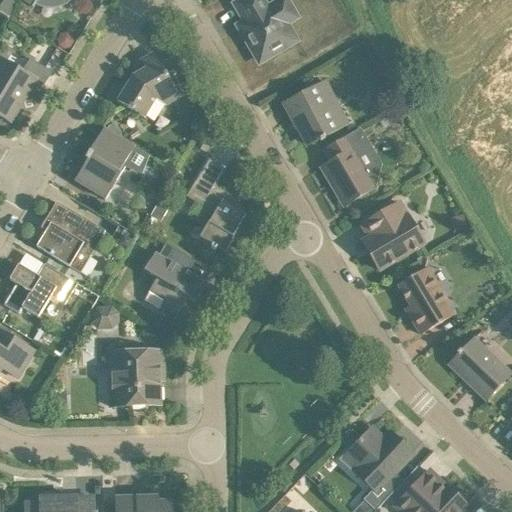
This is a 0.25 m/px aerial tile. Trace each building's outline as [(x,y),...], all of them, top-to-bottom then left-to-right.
[(6,0),(4,0),(0,6),(0,15),(7,20),(15,6),(6,0)] [(71,0),(20,0),(33,8),(35,5),(42,8),(50,10),(57,8),(64,6),(71,1),(71,2),(72,1),(71,0)] [(287,0),(277,0),(266,7),(262,0),(241,0),(233,5),(245,26),(237,30),(247,46),(238,50),(239,52),(250,45),(261,64),(278,54),(276,51),(295,40),(286,24),(300,16),(299,15),(297,16),(287,0)] [(72,37),(66,34),(60,35),(56,40),(58,47),(63,50),(70,49),(73,43),(72,37)] [(117,103),(144,120),(155,102),(163,106),(178,97),(154,56),(141,64),(145,70),(132,78),(117,103)] [(35,81),(43,86),(51,73),(29,60),(21,72),(0,59),(0,118),(9,124),(35,81)] [(308,147),(339,131),(326,106),(335,102),(325,84),(282,106),(292,124),(295,122),(308,147)] [(108,128),(106,132),(119,140),(121,137),(114,125),(108,128)] [(346,206),(374,190),(381,165),(360,129),(324,151),(331,163),(320,170),(328,182),(331,180),(346,206)] [(74,183),(105,201),(121,176),(118,174),(134,149),(119,140),(106,132),(103,130),(84,160),(87,162),(74,183)] [(201,144),(197,150),(210,157),(214,151),(201,144)] [(195,183),(186,198),(214,215),(199,240),(224,255),(233,239),(232,238),(245,216),(230,207),(235,199),(215,187),(212,193),(195,183)] [(79,275),(105,234),(56,204),(44,223),(49,226),(36,248),(79,275)] [(423,246),(399,204),(361,227),(369,239),(362,243),(379,272),(423,246)] [(464,229),(461,218),(452,221),(454,231),(464,229)] [(127,249),(132,241),(124,237),(120,245),(127,249)] [(157,309),(160,304),(178,315),(187,300),(192,303),(195,298),(197,300),(205,286),(181,271),(189,259),(165,245),(158,257),(154,255),(146,269),(159,276),(144,301),(157,309)] [(425,259),(418,263),(421,268),(428,264),(425,259)] [(3,307),(18,316),(22,310),(38,319),(51,298),(64,306),(77,286),(44,266),(37,278),(18,267),(9,282),(16,286),(3,307)] [(454,315),(430,275),(427,271),(398,288),(414,315),(409,319),(419,336),(454,315)] [(110,310),(97,311),(93,316),(93,323),(98,327),(111,326),(115,321),(115,315),(110,310)] [(16,379),(33,353),(0,333),(0,371),(1,370),(16,379)] [(486,401),(509,377),(472,342),(449,365),(486,401)] [(112,380),(109,380),(110,408),(159,407),(158,373),(162,373),(162,353),(111,354),(112,380)] [(402,482),(395,474),(413,455),(390,434),(382,442),(370,430),(348,454),(360,465),(353,473),(376,494),(384,501),(402,482)] [(397,506),(402,511),(458,511),(464,506),(446,489),(443,492),(426,475),(397,506)] [(93,511),(93,500),(58,500),(58,499),(53,494),(44,495),(39,500),(39,506),(24,506),(24,511),(93,511)] [(114,499),(114,511),(172,511),(172,503),(158,503),(158,498),(114,499)]
